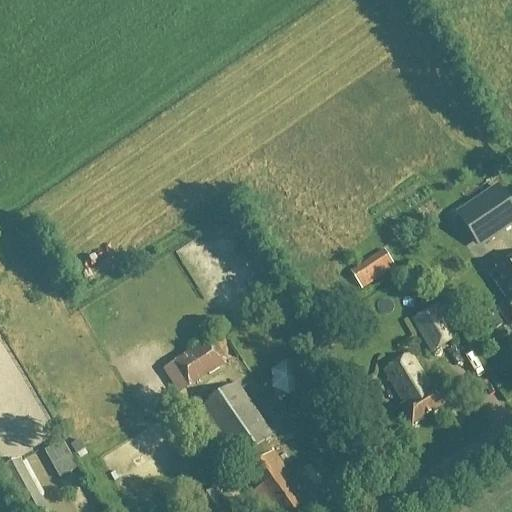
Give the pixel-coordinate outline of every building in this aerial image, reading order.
[(453,215),(479,251),(511,228),(511,209),(496,186),(453,215)] [(347,273),(359,290),(393,269),(383,252),(347,273)] [(511,262),(489,278),(507,303),(497,310),(510,329),(511,327),(511,262)] [(455,337),(434,307),(411,322),(431,353),(455,337)] [(502,328),(494,317),(487,321),(495,333),(502,328)] [(165,371),(179,396),(231,368),(218,343),(165,371)] [(430,391),(409,357),(383,373),(403,407),(399,409),(411,428),(445,407),(434,389),(430,391)] [(273,372),(279,382),(276,384),(286,399),(308,385),(291,360),(273,372)] [(199,410),(234,462),(235,464),(269,441),(270,437),(235,386),(199,410)] [(272,454),(271,455),(244,473),(271,511),(303,511),(307,510),(295,493),(298,491),(272,454)] [(47,511),(40,498),(39,499),(21,466),(0,476),(0,478),(18,510),(20,509),(22,511),(47,511)] [(230,511),(216,491),(196,504),(201,511),(230,511)]
